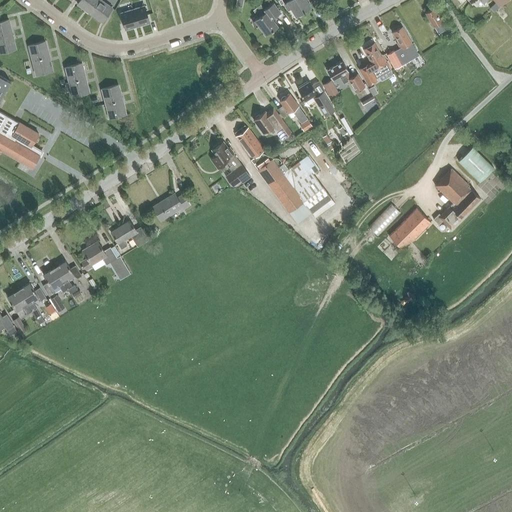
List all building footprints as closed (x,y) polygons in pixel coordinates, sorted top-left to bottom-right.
[(90,13),(99,0),(80,0),(77,4),(90,13)] [(102,22),(112,8),(100,0),(99,0),(90,13),(102,22)] [(305,0),(290,0),(288,2),(284,5),(288,10),(291,8),(296,15),(309,7),(305,0)] [(500,7),(507,0),(494,0),(496,2),(490,7),(494,12),(500,6),(500,7)] [(271,18),(280,12),(273,3),(264,10),(265,12),(255,20),(265,34),(277,26),(271,18)] [(144,6),(132,9),(137,26),(149,23),(144,6)] [(438,34),(450,27),(445,19),(442,21),(433,8),(425,12),(434,27),(434,26),(438,34)] [(132,9),(120,13),(125,30),(137,26),(132,9)] [(0,37),(12,34),(9,19),(0,21),(0,37)] [(411,42),(411,43),(402,27),(392,32),(398,42),(396,42),(400,49),(403,47),(408,57),(417,52),(411,42)] [(453,34),(449,28),(442,32),(446,39),(453,34)] [(0,52),(16,49),(12,34),(0,37),(0,52)] [(32,60),(49,56),(45,41),(29,45),(32,60)] [(382,55),(381,55),(374,43),(363,49),(371,63),(368,65),(368,64),(359,69),(368,85),(377,80),(375,76),(377,74),(378,76),(390,69),(382,55)] [(399,66),(406,62),(399,50),(392,54),(399,66)] [(36,75),(53,70),(49,56),(32,60),(36,75)] [(355,92),(365,86),(357,73),(351,77),(347,71),(348,70),(343,61),(327,70),(332,79),(342,74),(346,81),(348,80),(355,92)] [(69,82),(85,77),(82,63),(65,67),(69,82)] [(0,99),(10,81),(0,75),(0,68),(1,67),(0,66),(0,99)] [(73,96),(89,92),(85,77),(69,82),(73,96)] [(326,90),(333,86),(329,80),(323,84),(326,90)] [(334,110),(323,92),(318,95),(309,81),(297,88),(305,101),(312,96),(325,116),(334,110)] [(105,103),(122,99),(118,84),(102,89),(105,103)] [(298,106),(289,94),(285,96),(283,96),(280,98),(280,100),(279,101),(288,113),(292,110),(301,123),(307,118),(298,106)] [(109,118),(126,114),(122,99),(105,103),(109,118)] [(291,132),(273,108),(266,113),(265,111),(260,115),(258,114),(255,117),(255,119),(253,119),(264,134),(270,129),(272,133),(276,130),(282,138),(291,132)] [(0,111),(0,153),(2,150),(33,168),(42,152),(32,146),(39,134),(19,122),(19,123),(0,111)] [(345,127),(348,125),(344,117),(340,119),(345,127)] [(312,126),(307,119),(299,125),(303,132),(312,126)] [(269,155),(265,149),(264,150),(247,127),(236,136),(252,158),(250,159),(257,169),(298,223),(311,213),(315,218),(334,203),(312,173),(319,169),(308,155),(288,170),(274,151),(269,155)] [(322,137),(327,144),(332,141),(327,134),(322,137)] [(228,148),(223,140),(210,150),(220,163),(221,162),(222,164),(226,161),(232,169),(224,175),(234,182),(241,177),(241,178),(248,173),(233,153),(234,153),(230,147),(228,148)] [(472,146),(458,161),(479,182),(494,168),(472,146)] [(451,228),(480,198),(468,186),(469,185),(451,168),(435,185),(453,202),(441,215),(439,213),(433,219),(439,224),(443,220),(451,228)] [(183,209),(189,205),(182,194),(177,197),(174,193),(152,207),(160,220),(182,207),(183,209)] [(369,224),(378,234),(402,212),(393,202),(369,224)] [(403,250),(431,222),(416,207),(389,235),(403,250)] [(140,227),(135,230),(130,221),(111,232),(121,249),(126,245),(123,240),(130,236),(137,247),(148,240),(140,227)] [(120,256),(117,258),(110,247),(103,251),(97,241),(82,250),(87,258),(81,262),(86,270),(92,266),(91,265),(102,258),(106,264),(107,264),(111,270),(124,263),(120,256)] [(81,276),(80,272),(75,265),(70,268),(65,260),(54,267),(67,289),(70,294),(77,289),(74,285),(72,286),(68,279),(74,275),(76,279),(81,276)] [(62,292),(67,289),(54,267),(43,274),(48,282),(42,285),(49,296),(54,292),(52,289),(58,285),(62,292)] [(40,301),(46,298),(39,287),(34,291),(29,282),(18,289),(31,311),(39,324),(44,320),(36,308),(32,301),(38,297),(40,301)] [(27,314),(31,311),(18,289),(7,296),(16,311),(22,307),(27,314)] [(81,294),(79,290),(71,294),(74,298),(81,294)] [(62,304),(56,295),(50,299),(55,308),(62,304)] [(10,335),(17,331),(6,314),(2,316),(0,313),(0,329),(5,327),(6,329),(10,335)] [(27,330),(18,317),(12,320),(21,334),(27,330)]
